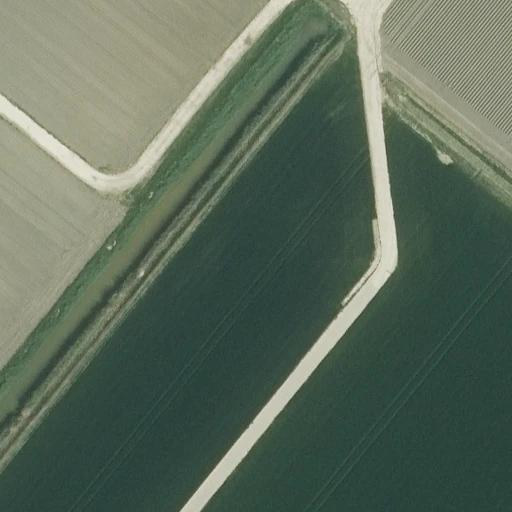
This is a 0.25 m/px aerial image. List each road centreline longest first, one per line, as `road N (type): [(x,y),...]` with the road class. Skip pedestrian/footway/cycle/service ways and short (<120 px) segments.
road 1 (track): [(377,0),(368,41),(389,244),(342,326),(193,511)]
road 2 (track): [(275,0),(125,181),(70,171),(0,116)]
